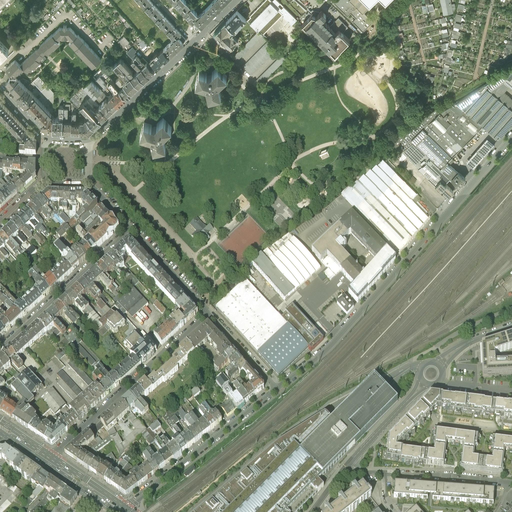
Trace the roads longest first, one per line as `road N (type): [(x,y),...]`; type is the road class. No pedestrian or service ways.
road 1 (residential): [(276,388),(339,336),(511,136)]
road 2 (residential): [(196,40),(89,140),(41,134),(0,87)]
road 3 (residential): [(48,459),(207,313)]
road 4 (residential): [(125,510),(276,388)]
road 5 (residential): [(131,228),(0,351)]
road 6 (residential): [(0,221),(41,184),(80,183),(131,228)]
road 7 (residential): [(0,69),(65,11),(100,47),(110,38)]
road 8 (residential): [(384,474),(511,484)]
